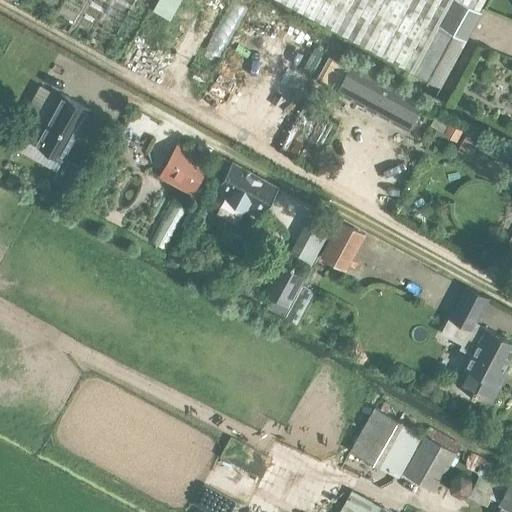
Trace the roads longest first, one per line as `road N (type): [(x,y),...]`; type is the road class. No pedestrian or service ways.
road 1 (track): [(0,5),(511,284)]
road 2 (track): [(0,310),(272,449)]
